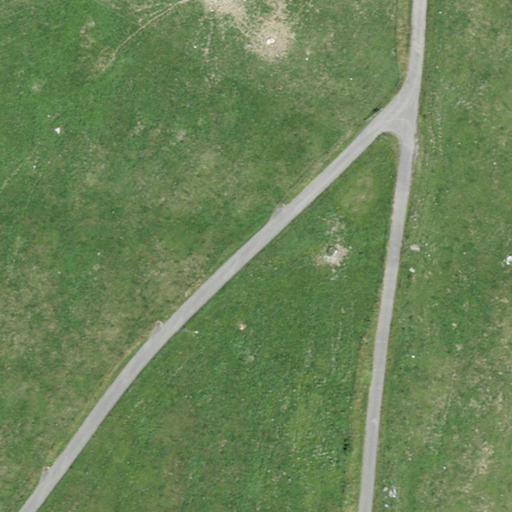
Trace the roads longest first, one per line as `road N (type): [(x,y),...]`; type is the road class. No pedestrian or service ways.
road 1 (unclassified): [(411,98),(176,323),(28,511)]
road 2 (unclassified): [(411,98),(366,511)]
